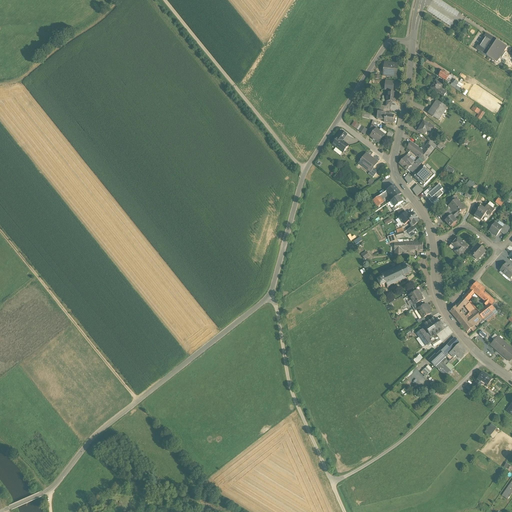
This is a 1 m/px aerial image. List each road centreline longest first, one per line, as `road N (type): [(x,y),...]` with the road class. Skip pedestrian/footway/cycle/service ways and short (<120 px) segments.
road 1 (unclassified): [(304,171),(261,301),(98,431),(48,490),(0,511)]
road 2 (track): [(164,0),(304,171)]
road 3 (track): [(0,231),(137,401)]
road 4 (track): [(268,293),(288,382),(331,482)]
road 5 (track): [(331,482),(393,447),(484,360)]
road 6 (tertiary): [(511,379),(486,362),(444,312),(432,240)]
road 7 (track): [(0,82),(20,76),(117,0)]
road 8 (tertiary): [(392,162),(413,41)]
